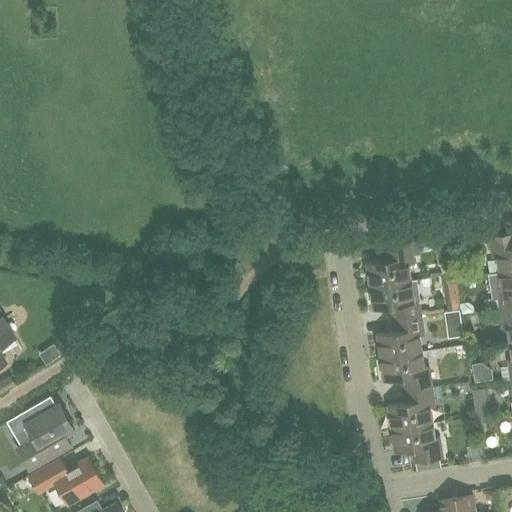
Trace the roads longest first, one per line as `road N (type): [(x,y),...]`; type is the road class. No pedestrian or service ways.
road 1 (residential): [(379,490),(339,243)]
road 2 (residential): [(150,511),(78,388)]
road 3 (residential): [(379,490),(511,468)]
